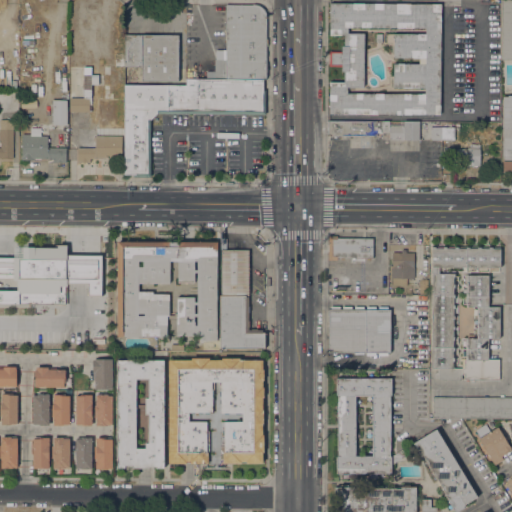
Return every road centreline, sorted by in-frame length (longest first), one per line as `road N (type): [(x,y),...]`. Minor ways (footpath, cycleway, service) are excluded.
road 1 (residential): [(296,498),(0,494)]
road 2 (primary): [(296,498),(297,334)]
road 3 (secondary): [(297,208),(458,210)]
road 4 (secondary): [(297,208),(140,207)]
road 5 (secondary): [(140,207),(0,205)]
road 6 (residential): [(25,495),(25,358)]
road 7 (primary): [(297,334),(297,208)]
road 8 (primary): [(296,84),(297,208)]
